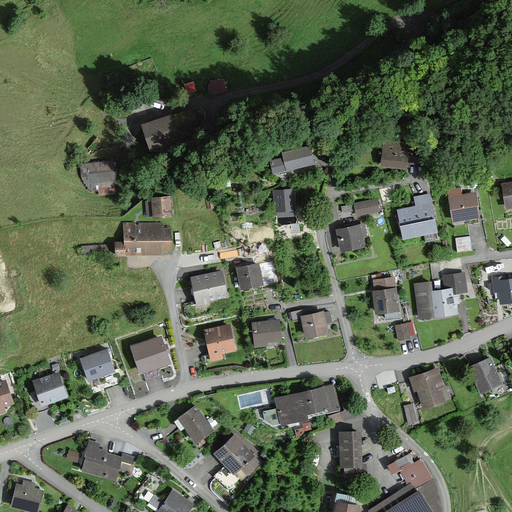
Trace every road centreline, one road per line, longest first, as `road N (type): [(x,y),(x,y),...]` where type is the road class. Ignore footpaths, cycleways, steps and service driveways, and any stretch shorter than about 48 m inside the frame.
road 1 (residential): [(98,420),(220,380),(356,366)]
road 2 (residential): [(356,366),(319,236),(327,194)]
road 3 (residential): [(356,366),(374,412),(434,469),(445,511)]
road 4 (residential): [(356,366),(440,353),(511,323)]
road 5 (residential): [(98,420),(223,511)]
